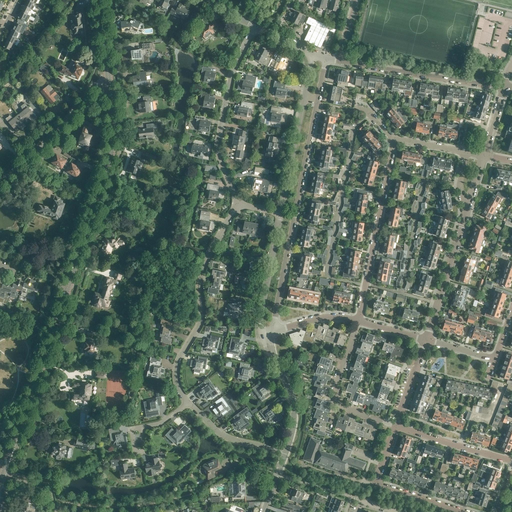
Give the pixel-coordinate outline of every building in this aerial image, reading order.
[(36,4),(27,0),(24,6),(30,9),(33,10),(36,4)] [(159,7),(167,11),(171,4),(169,3),(170,0),(162,0),(162,1),(162,0),(159,7)] [(319,0),(317,8),(323,10),(324,10),(325,10),(328,0),(319,0)] [(329,2),(327,9),(326,13),(329,14),(330,10),(336,11),(339,1),(336,0),(332,0),(332,2),(329,2)] [(179,18),(181,15),(184,9),(186,6),(180,3),(178,8),(173,6),(170,13),(174,15),(179,18)] [(21,11),(27,14),(30,9),(24,6),(21,11)] [(184,9),(181,15),(179,18),(185,21),(190,11),(184,9)] [(27,14),(21,11),(18,18),(20,18),(19,21),(27,25),(28,23),(27,23),(27,22),(30,16),(27,15),(27,14)] [(80,34),(81,35),(84,35),(81,12),(76,13),(76,16),(74,16),(74,24),(73,24),(74,35),(80,34)] [(293,19),(292,21),(298,24),(301,18),(301,19),(301,20),(301,21),(302,21),(303,21),(306,16),(297,12),(295,15),(292,13),(290,13),(290,14),(290,16),(291,16),(290,18),(293,19)] [(311,25),(304,40),(321,48),(330,27),(309,17),(306,23),(311,25)] [(121,23),(122,30),(125,30),(129,32),(130,30),(132,31),(133,29),(137,31),(140,23),(134,20),(133,21),(132,21),(131,21),(121,23)] [(13,29),(21,33),(24,27),(27,28),(28,26),(27,25),(19,21),(17,24),(16,23),(13,29)] [(201,32),(205,39),(209,37),(208,36),(214,31),(212,28),(216,26),(214,23),(201,32)] [(195,37),(193,35),(196,33),(193,28),(188,32),(193,39),(195,37)] [(10,35),(16,38),(18,39),(21,33),(13,29),(10,35)] [(7,41),(15,45),(16,41),(15,40),(16,38),(10,35),(7,41)] [(15,45),(7,41),(4,47),(10,50),(9,52),(10,53),(12,54),(14,51),(15,50),(15,49),(15,48),(13,47),(15,45)] [(131,51),(132,58),(130,58),(130,59),(132,60),(133,60),(134,60),(134,59),(135,59),(136,59),(137,59),(138,59),(138,58),(139,59),(140,59),(141,59),(142,58),(142,57),(141,54),(144,53),(144,50),(151,50),(150,43),(143,44),(144,48),(134,49),(134,51),(131,51)] [(258,62),(267,66),(271,58),(267,56),(270,51),(263,47),(261,51),(259,50),(258,52),(256,51),(253,55),(256,57),(255,59),(256,59),(255,60),(258,62)] [(271,58),(267,66),(276,71),(276,70),(281,72),(285,63),(284,62),(285,58),(279,55),(276,60),(271,58)] [(81,70),(83,67),(82,65),(75,62),(73,66),(72,66),(71,69),(69,68),(68,69),(62,66),(59,71),(69,76),(70,75),(77,79),(79,74),(80,74),(82,70),(81,70)] [(48,69),(44,64),(40,68),(43,73),(48,69)] [(210,72),(210,68),(203,67),(201,77),(204,78),(204,81),(214,83),(216,73),(210,72)] [(147,84),(145,72),(139,73),(139,76),(133,77),(134,86),(147,84)] [(337,74),(335,81),(338,81),(338,84),(345,86),(348,86),(348,83),(347,83),(348,77),(348,76),(350,76),(337,74)] [(356,85),(356,86),(362,87),(361,88),(365,88),(366,81),(363,81),(364,75),(357,74),(355,87),(355,85),(356,85)] [(253,87),(254,87),(256,77),(247,76),(246,81),(240,79),(239,87),(242,88),(242,89),(252,91),(253,87)] [(366,81),(365,88),(368,89),(368,88),(375,89),(376,77),(370,76),(369,82),(366,81)] [(376,77),(375,89),(381,90),(381,91),(383,91),(384,91),(385,88),(387,89),(388,85),(383,84),(383,78),(376,77)] [(388,82),(388,85),(387,89),(389,89),(388,90),(398,92),(399,80),(393,79),(393,81),(389,80),(388,82)] [(399,80),(398,92),(404,93),(406,81),(399,80)] [(275,87),(274,91),(276,91),(275,95),(285,97),(285,96),(289,96),(291,89),(285,88),(286,83),(274,81),(273,87),(275,87)] [(406,81),(404,90),(410,91),(411,91),(412,82),(406,81)] [(60,97),(57,94),(53,89),(49,84),(45,88),(41,91),(51,104),(60,97)] [(331,86),(330,93),(342,95),(343,89),(344,89),(345,86),(338,84),(337,87),(331,86)] [(433,86),(431,95),(432,95),(431,98),(439,99),(440,95),(438,95),(439,87),(433,86)] [(453,98),(452,101),(458,102),(460,90),(454,89),(453,98)] [(460,90),(459,99),(458,102),(464,103),(464,104),(467,105),(468,100),(469,94),(466,94),(467,91),(460,90)] [(209,97),(210,93),(202,91),(200,102),(204,102),(203,106),(213,108),(215,98),(209,97)] [(342,95),(330,93),(328,100),(332,100),(331,103),(342,105),(343,102),(340,102),(342,95)] [(482,94),(481,100),(489,102),(491,96),(483,93),(483,94),(482,94)] [(153,101),(151,101),(151,96),(143,97),(144,102),(136,103),(137,110),(140,110),(140,113),(154,111),(153,101)] [(481,100),(479,106),(487,109),(489,102),(481,100)] [(250,109),(252,109),(253,103),(241,101),(241,106),(235,105),(233,112),(237,113),(237,115),(247,117),(248,112),(249,113),(250,109)] [(18,115),(24,121),(28,118),(32,121),(36,118),(33,114),(33,113),(28,107),(25,103),(21,106),(23,111),(18,115)] [(479,106),(477,112),(486,115),(487,109),(479,106)] [(271,117),(271,121),(281,123),(281,121),(285,122),(286,115),(280,113),(281,108),(272,107),(270,116),(271,117)] [(384,112),(386,114),(390,119),(397,113),(394,109),(393,108),(391,110),(389,108),(384,112)] [(477,112),(475,117),(476,117),(475,118),(484,120),(486,115),(477,112)] [(397,113),(390,119),(391,120),(390,120),(392,122),(392,121),(394,123),(401,117),(400,115),(399,116),(397,113)] [(24,121),(18,115),(14,118),(10,115),(5,118),(9,123),(14,129),(17,126),(22,129),(26,126),(23,122),(24,121)] [(198,130),(209,132),(211,122),(204,121),(205,117),(196,115),(195,118),(197,119),(195,126),(199,127),(198,130)] [(401,117),(394,123),(398,128),(405,122),(405,121),(407,120),(403,115),(401,117)] [(412,126),(416,127),(415,131),(422,133),(423,124),(418,123),(418,122),(417,119),(413,118),(412,126)] [(84,126),(78,142),(80,143),(79,145),(83,147),(84,144),(88,146),(88,145),(90,146),(91,141),(90,141),(92,135),(87,133),(88,131),(90,132),(93,124),(84,121),(82,125),(84,126)] [(324,121),(323,127),(332,129),(335,130),(336,124),(333,123),(324,121)] [(157,128),(156,123),(146,125),(147,129),(139,130),(140,139),(154,137),(153,128),(157,128)] [(423,124),(422,133),(425,133),(425,134),(427,135),(428,134),(429,128),(432,129),(432,126),(430,125),(429,125),(423,124)] [(437,136),(438,136),(444,137),(446,128),(446,125),(440,124),(439,130),(438,129),(437,136)] [(452,126),(452,129),(450,138),(456,139),(458,128),(452,126)] [(233,142),(244,144),(246,137),(245,137),(247,131),(240,130),(239,136),(234,135),(233,142)] [(374,136),(372,133),(371,134),(369,132),(367,131),(364,134),(363,134),(362,133),(358,136),(361,139),(362,139),(364,140),(367,142),(373,137),(374,136)] [(331,135),(322,133),(320,139),(329,141),(330,140),(331,135)] [(267,149),(278,151),(280,144),(276,143),(277,137),(270,136),(269,142),(267,149)] [(373,137),(367,142),(366,143),(367,145),(368,144),(370,147),(377,141),(373,137)] [(198,155),(197,158),(202,158),(203,156),(206,157),(208,147),(202,145),(202,141),(194,140),(192,150),(197,151),(196,155),(198,155)] [(379,148),(379,147),(380,146),(381,146),(381,145),(382,145),(379,142),(379,143),(377,141),(370,147),(371,149),(372,149),(374,151),(371,154),(372,155),(378,157),(379,154),(378,153),(379,148)] [(244,144),(233,142),(232,149),(237,150),(236,158),(242,159),(244,151),(243,151),(244,144)] [(323,149),(321,155),(330,157),(332,147),(326,146),(325,149),(323,149)] [(278,151),(267,149),(266,156),(266,155),(265,161),(272,163),(273,157),(277,158),(278,151)] [(64,154),(71,159),(74,154),(66,150),(64,154)] [(72,158),(79,162),(81,158),(74,154),(72,158)] [(142,157),(151,162),(153,159),(144,154),(142,157)] [(415,154),(414,162),(423,164),(424,159),(422,159),(423,156),(421,155),(415,154)] [(62,168),(65,169),(69,163),(66,161),(57,155),(52,163),(54,165),(57,165),(62,168)] [(432,157),(431,161),(431,163),(430,166),(427,165),(426,170),(425,177),(428,178),(429,171),(430,170),(431,170),(432,169),(432,167),(438,168),(439,158),(440,158),(436,157),(436,158),(432,157)] [(130,166),(131,166),(130,169),(128,169),(127,172),(131,173),(131,174),(132,172),(139,175),(139,172),(140,172),(141,171),(143,167),(144,163),(133,159),(132,163),(131,163),(130,166)] [(445,160),(444,169),(452,171),(453,166),(451,166),(452,161),(451,161),(451,160),(448,159),(448,160),(445,160)] [(369,160),(368,166),(377,168),(379,162),(369,160)] [(69,163),(65,169),(63,172),(66,174),(68,172),(72,174),(74,177),(77,177),(81,169),(72,164),(69,163)] [(367,168),(366,172),(375,174),(377,168),(368,166),(363,165),(362,167),(367,168)] [(495,179),(504,181),(505,171),(497,169),(497,170),(496,170),(496,172),(497,173),(495,179)] [(375,174),(366,172),(364,177),(374,180),(375,174)] [(314,174),(312,181),(321,182),(321,183),(324,183),(326,174),(318,173),(317,175),(314,174)] [(374,180),(364,177),(363,183),(368,185),(368,186),(370,187),(371,186),(372,186),(374,180)] [(28,186),(34,188),(37,180),(31,178),(28,186)] [(250,189),(260,192),(263,180),(253,178),(250,189)] [(263,180),(260,192),(267,193),(266,196),(269,196),(273,182),(263,180)] [(397,180),(395,186),(404,188),(405,182),(397,180)] [(208,198),(218,200),(218,198),(222,199),(224,192),(218,191),(219,186),(208,184),(206,190),(208,190),(207,194),(209,194),(208,198)] [(403,194),(394,192),(393,198),(394,198),(394,200),(397,200),(397,199),(402,200),(403,194)] [(493,194),(490,199),(498,203),(501,198),(493,194)] [(46,207),(44,206),(43,206),(43,207),(40,206),(38,211),(41,212),(41,214),(44,215),(45,213),(54,216),(54,218),(57,219),(58,217),(60,218),(60,217),(61,217),(62,215),(61,214),(63,208),(64,208),(65,206),(64,205),(64,204),(62,203),(63,201),(59,200),(60,198),(56,197),(52,208),(51,207),(50,208),(49,209),(47,208),(48,207),(46,207)] [(313,198),(311,208),(320,210),(322,200),(313,198)] [(489,202),(487,204),(495,208),(498,203),(490,199),(489,199),(488,201),(489,202)] [(443,204),(441,204),(436,205),(437,208),(440,207),(441,213),(449,212),(449,210),(452,209),(452,208),(451,202),(443,204)] [(487,204),(485,209),(492,214),(493,214),(494,212),(493,211),(495,208),(487,204)] [(366,207),(357,206),(356,212),(361,213),(361,214),(364,215),(365,213),(366,207)] [(391,207),(390,213),(399,215),(401,215),(403,207),(398,206),(397,208),(391,207)] [(483,211),(483,212),(482,215),(490,219),(492,216),(493,217),(494,215),(493,214),(492,214),(485,209),(484,209),(483,209),(483,211)] [(199,224),(200,224),(199,229),(209,231),(209,229),(213,230),(215,222),(208,221),(209,216),(210,217),(210,213),(201,211),(199,224)] [(438,223),(439,223),(447,226),(449,220),(440,217),(434,216),(434,218),(439,220),(438,223)] [(398,221),(389,219),(388,225),(389,227),(391,228),(392,226),(396,227),(398,221)] [(242,233),(249,234),(252,223),(244,221),(244,226),(238,225),(237,231),(242,232),(242,233)] [(435,225),(434,228),(446,232),(447,226),(436,223),(433,222),(435,225)] [(252,223),(249,234),(256,236),(256,235),(262,236),(263,230),(258,229),(258,224),(252,223)] [(474,231),(484,234),(486,227),(480,225),(480,226),(476,225),(475,227),(474,227),(473,230),(474,231)] [(303,228),(302,234),(310,236),(311,236),(313,236),(314,230),(315,227),(308,226),(307,228),(303,228)] [(433,231),(432,234),(440,237),(444,238),(446,232),(432,228),(431,230),(433,231)] [(472,236),(472,237),(482,240),(484,234),(474,231),(474,233),(473,233),(472,236)] [(386,234),(385,240),(393,242),(396,242),(398,234),(392,233),(392,235),(386,234)] [(362,235),(353,234),(352,240),(357,241),(357,242),(360,243),(361,241),(362,235)] [(471,240),(471,242),(481,246),(484,247),(485,244),(484,244),(485,240),(482,240),(472,237),(471,237),(471,239),(471,240)] [(117,245),(124,245),(124,240),(119,240),(119,238),(117,238),(117,240),(114,240),(115,239),(109,239),(106,238),(105,241),(103,240),(102,243),(104,243),(103,246),(101,250),(104,251),(103,253),(107,254),(107,252),(110,253),(112,247),(117,247),(117,245)] [(433,241),(431,248),(440,251),(441,245),(436,244),(436,242),(433,241)] [(481,246),(471,242),(470,242),(469,243),(468,245),(469,246),(470,246),(469,248),(473,250),(472,251),(478,253),(481,246)] [(392,248),(383,246),(382,252),(383,253),(383,254),(386,255),(386,253),(391,254),(392,248)] [(359,257),(360,251),(354,251),(355,248),(348,247),(347,255),(347,256),(350,256),(359,257)] [(431,248),(429,254),(438,257),(440,251),(431,248)] [(302,255),(300,262),(309,263),(311,257),(312,257),(313,254),(305,252),(305,256),(302,255)] [(429,254),(427,260),(436,263),(438,257),(429,254)] [(465,261),(464,263),(473,266),(474,266),(476,267),(478,261),(479,257),(471,255),(470,259),(466,258),(465,258),(465,261)] [(337,257),(334,257),(333,260),(331,265),(333,266),(336,260),(339,261),(339,257),(337,257)] [(380,261),(379,267),(388,269),(391,270),(393,270),(394,263),(390,263),(391,259),(382,258),(381,262),(380,261)] [(436,263),(427,260),(421,258),(420,260),(425,261),(423,268),(430,270),(431,267),(434,269),(436,263)] [(464,263),(463,269),(471,271),(473,266),(464,263)] [(308,269),(299,267),(298,273),(300,274),(300,277),(307,279),(308,275),(307,275),(308,269)] [(379,267),(378,274),(387,275),(390,276),(391,270),(388,269),(379,267)] [(356,276),(357,269),(348,268),(344,268),(342,277),(353,278),(355,275),(356,276)] [(213,281),(221,283),(223,277),(225,277),(226,272),(213,269),(212,274),(214,275),(213,281)] [(463,269),(461,275),(469,277),(471,271),(463,269)] [(421,273),(419,279),(421,279),(430,282),(432,276),(429,275),(430,273),(425,271),(422,270),(421,273)] [(113,278),(119,280),(122,273),(116,271),(113,278)] [(502,278),(503,279),(510,281),(511,281),(511,278),(511,277),(511,278),(511,276),(511,275),(505,273),(504,273),(503,275),(502,275),(501,278),(502,278)] [(378,274),(377,279),(378,280),(378,281),(380,282),(381,280),(382,280),(381,284),(389,285),(391,276),(390,276),(387,275),(378,274)] [(470,278),(469,277),(461,275),(460,275),(459,277),(460,278),(459,280),(462,281),(462,283),(464,283),(464,282),(468,283),(470,278)] [(241,284),(242,284),(242,286),(243,288),(244,289),(246,289),(247,288),(248,287),(248,283),(249,284),(249,283),(251,283),(251,280),(250,280),(250,279),(248,279),(248,277),(235,276),(234,283),(238,284),(239,280),(242,280),(242,281),(241,281),(241,284)] [(102,295),(108,297),(114,282),(116,283),(116,281),(110,279),(111,278),(106,277),(104,282),(103,281),(102,284),(101,284),(100,286),(101,286),(100,288),(104,289),(102,294),(102,295)] [(291,286),(291,289),(289,298),(300,300),(302,291),(303,284),(303,282),(304,279),(297,277),(296,281),(299,281),(298,289),(296,289),(295,289),(294,289),(294,287),(291,286)] [(510,281),(503,279),(502,278),(501,280),(500,280),(499,284),(508,287),(509,286),(509,287),(510,284),(510,283),(510,281)] [(421,279),(420,285),(428,288),(430,282),(421,279)] [(18,286),(13,284),(10,292),(8,297),(15,299),(16,294),(15,293),(16,289),(21,291),(23,283),(24,282),(19,280),(18,286)] [(23,283),(21,291),(19,296),(25,298),(27,293),(26,293),(27,292),(26,292),(27,288),(32,290),(35,281),(30,280),(28,285),(23,283)] [(2,285),(0,290),(0,298),(4,299),(6,295),(5,294),(4,294),(5,290),(10,292),(13,284),(13,283),(8,281),(7,286),(2,285)] [(221,283),(213,281),(211,287),(209,287),(208,292),(210,293),(210,295),(210,296),(214,297),(215,296),(215,294),(218,295),(219,289),(220,289),(221,283)] [(343,292),(341,302),(349,304),(350,299),(352,299),(353,294),(346,293),(346,291),(347,286),(349,287),(350,284),(345,283),(344,286),(343,291),(343,292)] [(302,291),(300,300),(306,301),(308,292),(308,290),(305,290),(304,288),(305,285),(303,284),(302,291)] [(418,285),(415,294),(423,297),(424,293),(427,294),(428,288),(420,285),(418,285)] [(457,288),(455,293),(455,294),(466,297),(467,294),(468,294),(469,291),(469,288),(461,286),(460,289),(457,288)] [(314,293),(312,302),(318,304),(320,295),(321,293),(318,291),(318,289),(318,287),(315,287),(314,293)] [(505,297),(506,294),(501,293),(502,291),(496,289),(493,297),(495,297),(504,300),(505,300),(506,297),(505,297)] [(333,301),(341,302),(343,292),(333,291),(332,296),(334,296),(333,301)] [(102,295),(102,294),(95,292),(93,296),(96,297),(94,304),(100,307),(101,305),(105,306),(108,306),(110,301),(107,300),(108,297),(102,295)] [(453,299),(463,302),(464,303),(466,297),(455,294),(453,299)] [(495,300),(494,303),(502,306),(502,305),(503,306),(504,303),(503,303),(504,300),(495,297),(494,300),(495,300)] [(463,302),(453,299),(451,305),(452,305),(451,306),(457,308),(457,307),(460,308),(461,305),(462,305),(463,302)] [(377,311),(381,312),(383,303),(376,301),(374,309),(377,310),(377,311)] [(493,306),(492,309),(500,312),(500,311),(501,311),(502,309),(501,308),(502,306),(494,303),(493,303),(490,302),(489,304),(493,306)] [(383,303),(381,312),(385,313),(385,312),(388,313),(390,305),(383,303)] [(232,304),(232,305),(228,304),(228,309),(226,308),(225,312),(229,312),(228,318),(238,318),(239,312),(244,312),(245,306),(236,305),(237,304),(232,304)] [(399,315),(403,316),(403,317),(406,318),(405,319),(409,320),(412,311),(401,308),(399,315)] [(500,312),(492,309),(491,309),(490,311),(489,314),(498,317),(499,317),(500,314),(499,314),(500,312)] [(412,311),(409,320),(413,321),(414,320),(417,321),(419,313),(412,311)] [(162,330),(172,332),(173,325),(171,325),(172,320),(162,318),(161,324),(163,324),(162,330)] [(441,329),(449,331),(451,322),(452,320),(444,318),(443,321),(445,322),(444,326),(442,325),(441,329)] [(451,322),(449,331),(451,332),(451,333),(454,333),(455,333),(457,324),(451,322)] [(457,324),(455,333),(462,335),(464,329),(463,329),(463,326),(457,324)] [(317,329),(315,337),(324,340),(328,329),(329,326),(325,325),(324,327),(319,325),(317,329)] [(338,329),(334,343),(335,342),(344,345),(347,336),(341,334),(343,328),(339,327),(338,329)] [(475,329),(473,334),(472,333),(471,337),(478,339),(481,328),(475,327),(475,329)] [(306,332),(303,340),(312,343),(312,344),(315,337),(317,329),(313,328),(313,330),(307,329),(306,332)] [(328,329),(324,340),(334,343),(338,329),(335,328),(334,331),(328,329)] [(481,328),(478,339),(479,339),(479,340),(481,341),(481,340),(484,341),(487,332),(487,330),(481,328)] [(172,332),(162,330),(161,337),(162,337),(162,342),(172,344),(173,338),(171,338),(172,332)] [(289,334),(291,341),(294,342),(294,343),(301,345),(303,340),(306,332),(302,330),(301,333),(298,332),(289,334)] [(487,332),(484,341),(492,343),(493,339),(491,339),(493,334),(489,333),(490,331),(487,330),(487,332)] [(361,341),(363,342),(371,345),(372,345),(374,340),(384,344),(385,342),(387,337),(381,335),(380,337),(368,333),(366,337),(363,336),(363,335),(361,341)] [(217,348),(218,349),(220,337),(210,335),(210,339),(208,338),(208,340),(203,339),(202,345),(205,346),(205,348),(207,348),(206,351),(216,353),(217,348)] [(233,353),(238,354),(239,352),(241,353),(241,351),(244,352),(245,345),(241,344),(242,343),(240,343),(241,339),(231,337),(229,348),(229,352),(233,353)] [(385,342),(384,344),(382,350),(391,353),(391,354),(395,342),(396,340),(392,338),(390,343),(389,342),(388,344),(385,342)] [(98,342),(89,341),(86,341),(85,349),(85,351),(94,353),(95,345),(97,345),(98,342)] [(358,347),(357,350),(369,355),(372,345),(371,345),(363,342),(361,348),(358,347)] [(391,354),(389,361),(394,363),(396,359),(393,358),(395,354),(401,356),(400,357),(401,357),(403,349),(398,347),(399,344),(400,344),(395,342),(391,354)] [(357,350),(355,354),(358,355),(356,361),(365,364),(369,355),(357,350)] [(205,369),(206,369),(208,358),(198,356),(198,359),(196,359),(195,361),(191,360),(190,367),(193,367),(193,369),(195,369),(194,372),(204,373),(205,369)] [(322,357),(318,366),(328,369),(332,371),(333,367),(331,366),(333,361),(322,357)] [(161,374),(164,375),(165,368),(161,368),(161,366),(160,366),(161,362),(150,360),(148,371),(149,372),(148,376),(152,376),(152,377),(158,378),(158,375),(160,376),(161,374)] [(351,365),(350,369),(362,373),(365,364),(356,361),(354,366),(351,365)] [(248,378),(250,378),(251,377),(253,377),(255,371),(251,370),(251,368),(249,368),(250,365),(240,363),(238,374),(239,374),(238,378),(241,379),(248,380),(248,378)] [(389,363),(385,373),(395,376),(397,371),(399,372),(401,367),(389,363)] [(511,367),(503,365),(501,371),(511,375),(511,373),(511,372),(511,368),(511,367)] [(315,375),(318,377),(327,380),(327,381),(329,381),(331,376),(327,375),(326,374),(328,369),(318,366),(315,375)] [(350,369),(348,373),(351,374),(349,380),(355,382),(358,383),(362,373),(350,369)] [(511,375),(501,371),(500,376),(500,377),(500,378),(503,379),(503,378),(508,380),(509,377),(511,377),(511,375)] [(385,373),(382,382),(394,386),(395,382),(393,381),(393,380),(395,376),(385,373)] [(431,384),(433,384),(436,385),(440,387),(443,376),(436,373),(434,378),(433,378),(425,375),(423,380),(431,384)] [(315,386),(318,387),(327,391),(329,391),(331,388),(327,386),(327,387),(325,387),(325,384),(326,384),(327,381),(327,380),(318,377),(315,376),(313,380),(316,381),(315,386)] [(200,391),(197,394),(200,399),(203,397),(204,398),(205,397),(207,399),(215,393),(212,390),(213,389),(206,380),(198,386),(200,389),(199,390),(200,391)] [(423,380),(421,386),(429,389),(431,390),(433,384),(431,384),(423,380)] [(445,389),(451,390),(453,381),(447,380),(445,389)] [(72,386),(79,387),(79,392),(79,393),(78,400),(83,400),(83,396),(87,396),(88,395),(91,395),(92,385),(89,385),(89,384),(72,382),(72,386)] [(346,391),(349,392),(350,393),(350,392),(352,393),(350,399),(348,398),(347,401),(352,403),(356,392),(359,383),(358,383),(355,382),(353,386),(348,384),(345,392),(346,391)] [(382,382),(379,391),(388,395),(390,390),(392,390),(394,386),(382,382)] [(252,389),(258,398),(259,397),(261,401),(270,395),(268,393),(270,392),(269,391),(271,389),(268,384),(264,386),(263,384),(262,385),(260,383),(252,389)] [(465,384),(463,393),(469,394),(470,392),(471,385),(465,384)] [(421,386),(418,393),(431,397),(434,391),(429,389),(421,386)] [(476,392),(475,396),(481,397),(483,392),(483,388),(477,386),(476,392)] [(315,392),(314,396),(318,398),(327,401),(329,402),(331,398),(327,396),(327,397),(324,397),(325,394),(326,395),(327,391),(318,387),(316,392),(315,392)] [(483,392),(481,397),(488,398),(491,399),(492,393),(489,392),(490,389),(483,388),(483,392)] [(366,394),(366,396),(365,397),(375,401),(387,405),(388,405),(389,401),(386,400),(388,395),(379,391),(377,397),(370,395),(366,394)] [(356,392),(352,403),(357,405),(358,402),(363,404),(363,403),(366,396),(357,393),(357,392),(356,392)] [(418,393),(416,399),(429,403),(431,397),(418,393)] [(368,405),(370,402),(375,404),(373,410),(372,410),(380,413),(382,407),(385,409),(387,405),(375,401),(365,397),(366,396),(363,403),(368,405)] [(146,413),(147,417),(151,416),(151,417),(152,417),(152,416),(159,415),(158,406),(163,405),(161,397),(156,397),(156,400),(144,402),(146,413)] [(221,414),(223,416),(231,410),(228,406),(229,406),(222,397),(215,403),(216,405),(215,406),(216,408),(213,410),(217,415),(219,414),(220,415),(221,414)] [(314,407),(317,408),(328,412),(329,412),(330,408),(327,407),(327,408),(324,407),(325,405),(326,405),(327,401),(318,398),(316,402),(314,407)] [(416,399),(414,405),(427,409),(429,403),(416,399)] [(414,405),(412,411),(420,414),(419,419),(427,422),(431,411),(427,409),(414,405)] [(278,412),(275,407),(271,409),(270,407),(269,409),(267,406),(259,412),(265,421),(266,421),(268,424),(277,418),(275,416),(277,415),(276,414),(278,412)] [(240,429),(241,431),(250,425),(247,421),(248,421),(243,415),(249,411),(247,407),(233,417),(235,420),(233,421),(234,423),(231,425),(235,430),(237,428),(238,430),(240,429)] [(328,412),(317,408),(313,418),(317,419),(327,422),(328,418),(326,417),(328,412)] [(431,414),(434,414),(432,418),(438,420),(441,412),(433,409),(431,414)] [(441,412),(438,420),(444,423),(447,414),(441,412)] [(447,414),(444,423),(450,425),(453,416),(447,414)] [(335,427),(345,430),(349,417),(345,416),(345,418),(339,416),(335,427)] [(453,416),(450,425),(456,427),(459,418),(453,416)] [(349,417),(345,430),(354,434),(358,423),(353,421),(354,419),(349,417)] [(459,418),(456,427),(463,429),(465,421),(459,418)] [(314,428),(315,429),(315,428),(325,432),(324,434),(330,437),(332,430),(327,429),(324,428),(325,426),(327,422),(317,419),(316,423),(315,423),(313,427),(314,428)] [(358,423),(354,434),(364,437),(368,424),(364,422),(363,425),(358,423)] [(368,424),(364,437),(373,440),(377,429),(372,428),(372,425),(368,424)] [(180,443),(191,431),(185,425),(179,431),(177,429),(174,431),(172,429),(165,436),(174,443),(177,446),(180,443)] [(127,444),(126,434),(122,435),(122,431),(119,432),(118,428),(119,428),(119,427),(109,429),(109,430),(109,429),(111,441),(112,441),(112,445),(116,444),(117,445),(127,443),(127,444)] [(470,432),(468,436),(471,437),(470,441),(476,443),(479,431),(476,430),(475,433),(472,432),(470,432)] [(479,431),(476,443),(482,444),(485,436),(485,434),(485,433),(479,431)] [(485,436),(482,444),(489,446),(491,437),(491,435),(485,434),(485,436)] [(403,436),(400,443),(409,446),(411,439),(403,436)] [(498,439),(503,441),(503,442),(511,445),(511,438),(506,436),(505,436),(504,439),(499,437),(498,439)] [(322,445),(321,445),(319,444),(320,441),(311,438),(304,459),(313,463),(314,459),(316,460),(316,462),(319,463),(318,464),(332,469),(333,468),(335,469),(335,470),(342,473),(343,471),(347,471),(349,465),(355,467),(359,469),(359,468),(364,470),(366,463),(350,457),(353,451),(352,451),(354,446),(347,443),(345,448),(341,458),(320,450),(322,445)] [(87,448),(90,449),(91,441),(78,439),(76,446),(80,447),(80,449),(87,451),(87,448)] [(503,441),(500,447),(503,448),(502,451),(507,452),(508,450),(510,451),(511,445),(503,442),(503,441)] [(400,443),(398,449),(407,452),(409,446),(400,443)] [(52,454),(56,455),(56,458),(56,459),(60,460),(61,459),(62,457),(63,457),(64,456),(65,456),(65,457),(70,458),(72,448),(67,447),(67,448),(65,448),(66,446),(57,444),(56,446),(53,445),(52,454)] [(426,444),(423,452),(430,454),(432,446),(426,444)] [(432,446),(430,454),(429,456),(433,457),(434,456),(436,456),(438,448),(432,446)] [(438,448),(436,456),(442,458),(445,450),(438,448)] [(407,452),(398,449),(396,455),(405,458),(407,452)] [(451,456),(450,461),(452,462),(458,463),(460,455),(454,453),(453,456),(451,456)] [(460,455),(458,463),(464,465),(466,457),(460,455)] [(466,457),(464,465),(463,467),(469,469),(470,467),(472,458),(466,457)] [(472,458),(470,467),(469,469),(472,470),(476,471),(476,469),(477,465),(478,465),(478,463),(479,460),(472,458)] [(147,473),(148,473),(149,476),(155,475),(154,471),(161,470),(160,469),(161,468),(162,467),(162,466),(162,465),(161,464),(159,464),(159,462),(158,462),(157,459),(151,460),(152,463),(145,464),(147,473)] [(215,477),(212,471),(221,467),(218,459),(214,461),(213,460),(206,463),(207,464),(203,466),(208,480),(215,477)] [(120,465),(121,471),(120,471),(121,480),(122,479),(122,480),(127,479),(135,477),(134,469),(127,470),(126,464),(120,465)] [(483,464),(480,470),(483,471),(490,474),(499,477),(501,472),(493,468),(492,468),(491,470),(486,468),(486,467),(486,466),(483,464)] [(397,470),(391,468),(389,476),(395,478),(397,470)] [(404,471),(401,480),(407,482),(410,473),(411,469),(408,468),(407,472),(404,471)] [(397,470),(395,478),(401,480),(404,471),(403,471),(404,469),(402,469),(401,471),(397,470)] [(410,473),(407,482),(413,484),(416,475),(410,473)] [(490,474),(488,479),(497,483),(499,477),(490,474)] [(416,475),(413,484),(419,486),(422,477),(416,475)] [(422,477),(419,486),(425,488),(428,479),(422,477)] [(244,489),(244,486),(243,486),(243,481),(240,482),(239,479),(233,479),(233,482),(230,483),(230,494),(234,494),(234,497),(240,497),(240,494),(244,494),(243,489),(244,489)] [(485,485),(486,486),(494,489),(497,483),(488,479),(485,485)] [(441,483),(435,481),(433,490),(439,492),(441,483)] [(441,483),(439,492),(445,494),(447,485),(441,483)] [(447,485),(445,494),(451,496),(453,487),(447,485)] [(453,487),(451,496),(457,498),(459,489),(453,487)] [(298,498),(297,499),(296,502),(302,504),(303,501),(301,501),(304,493),(291,488),(289,494),(298,498)] [(459,489),(457,498),(463,500),(464,497),(467,498),(469,492),(465,491),(465,490),(463,489),(463,488),(461,488),(460,489),(459,489)] [(481,492),(479,498),(488,501),(490,495),(481,492)] [(470,498),(476,500),(474,504),(477,504),(486,507),(488,501),(479,498),(476,497),(471,495),(470,498)] [(331,502),(343,506),(344,501),(332,497),(331,502)] [(34,511),(36,509),(35,509),(36,505),(27,502),(25,509),(27,509),(26,511),(21,509),(20,511),(34,511)] [(284,508),(298,511),(299,509),(295,508),(296,505),(285,502),(285,503),(284,502),(282,507),(284,508)] [(329,507),(331,508),(341,511),(343,506),(331,502),(329,507)]
